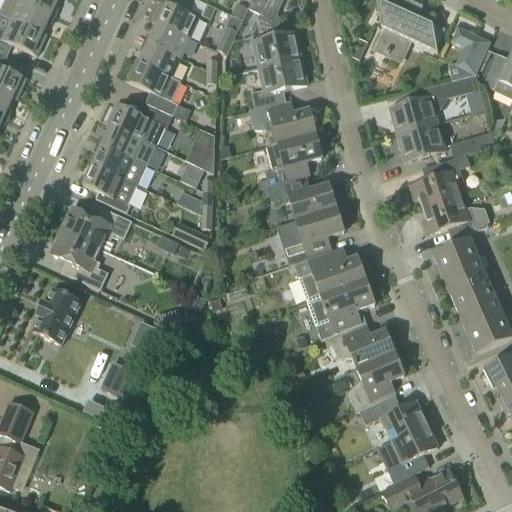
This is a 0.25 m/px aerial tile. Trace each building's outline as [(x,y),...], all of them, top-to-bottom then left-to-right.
[(46,38),(42,36),(51,17),(18,2),(17,4),(9,0),(5,0),(0,12),(0,18),(9,22),(45,39),(46,38)] [(19,0),(18,2),(51,17),(58,0),(19,0)] [(262,19),(270,0),(252,0),(247,12),(262,19)] [(382,32),(372,54),(373,55),(375,51),(398,62),(406,43),(437,57),(432,28),(408,17),(413,6),(400,0),(398,5),(395,4),(392,10),(375,2),(380,31),(382,32)] [(189,42),(198,22),(165,6),(160,4),(151,24),(156,27),(189,42)] [(246,11),(236,6),(231,16),(242,21),(246,11)] [(190,13),(200,18),(202,12),(193,7),(190,13)] [(45,39),(9,22),(4,32),(0,29),(0,56),(2,57),(7,46),(36,59),(45,39)] [(147,46),(180,62),(189,42),(156,27),(147,46)] [(227,31),(222,42),(230,46),(235,35),(227,31)] [(457,66),(447,69),(451,85),(475,79),(475,77),(488,48),(490,46),(458,31),(451,45),(464,51),(457,66)] [(258,72),(301,63),(295,36),(252,45),(258,72)] [(366,45),(356,40),(349,54),(351,59),(358,63),(366,45)] [(171,81),(180,62),(147,46),(139,65),(135,63),(135,64),(171,81)] [(511,52),(507,63),(496,88),(494,92),(511,100),(511,52)] [(0,94),(16,102),(26,82),(0,70),(0,61),(2,57),(0,56),(0,94)] [(485,83),(496,88),(507,63),(496,58),(485,83)] [(206,75),(216,75),(216,63),(206,63),(206,75)] [(254,112),(277,107),(285,105),(282,93),(306,88),(301,63),(258,72),(263,94),(251,96),(254,112)] [(154,97),(149,109),(172,120),(177,108),(171,105),(180,85),(171,81),(135,64),(125,84),(154,97)] [(215,88),(216,75),(206,75),(206,87),(215,88)] [(396,139),(437,128),(433,114),(439,113),(447,101),(478,93),(475,79),(451,85),(432,90),(435,99),(429,101),(389,112),(396,139)] [(0,118),(4,120),(12,101),(16,103),(16,102),(0,94),(0,118)] [(270,149),(277,147),(315,137),(308,114),(294,117),(290,104),(285,105),(277,107),(254,112),(248,114),(253,133),(265,133),(270,149)] [(115,107),(106,127),(142,144),(155,150),(164,130),(167,131),(172,120),(149,109),(144,120),(115,107)] [(109,130),(100,148),(133,164),(142,144),(106,127),(105,128),(109,130)] [(404,166),(444,155),(443,150),(437,128),(396,139),(404,166)] [(200,134),(185,164),(199,171),(212,177),(213,177),(213,162),(214,140),(200,134)] [(449,148),(453,162),(465,158),(495,149),(494,147),(490,136),(449,148)] [(294,183),(297,182),(305,179),(310,178),(306,165),(321,161),(315,137),(277,147),(280,158),(272,160),(276,172),(264,176),(268,190),(268,191),(294,183)] [(503,147),(495,149),(498,161),(507,159),(503,147)] [(146,170),(133,164),(100,148),(91,169),(136,190),(146,170)] [(228,150),(220,152),(219,163),(231,160),(228,150)] [(419,202),(423,212),(459,200),(455,188),(463,185),(459,173),(469,170),(465,158),(453,162),(436,168),(440,179),(409,190),(413,203),(419,202)] [(128,208),(136,190),(91,169),(82,188),(98,196),(95,203),(126,217),(129,209),(128,208)] [(310,194),(305,179),(297,182),(294,183),(268,191),(267,191),(271,206),(283,203),(286,213),(291,211),(295,224),(336,212),(329,188),(310,194)] [(203,183),(202,195),(212,196),(212,184),(203,183)] [(257,186),(259,193),(268,190),(266,183),(257,186)] [(202,195),(201,220),(211,221),(212,196),(202,195)] [(487,230),(486,226),(488,225),(484,212),(469,211),(463,213),(459,200),(423,212),(426,223),(421,225),(425,239),(455,229),(459,240),(487,230)] [(71,211),(61,234),(99,252),(104,240),(110,243),(113,237),(123,242),(131,225),(101,211),(96,223),(71,211)] [(331,255),(327,241),(343,236),(336,212),(295,224),(299,238),(280,243),(288,269),(320,259),(331,255)] [(201,220),(201,233),(210,233),(211,221),(201,220)] [(211,241),(177,226),(171,239),(205,254),(211,241)] [(94,263),(99,252),(61,234),(50,257),(75,268),(69,280),(99,294),(108,276),(97,272),(100,266),(94,263)] [(178,247),(166,241),(161,252),(173,258),(178,247)] [(432,257),(441,277),(478,261),(469,241),(432,257)] [(190,253),(182,249),(178,258),(186,262),(190,253)] [(293,269),(306,306),(365,284),(365,283),(362,284),(359,276),(362,275),(356,260),(347,263),(342,251),(333,254),(293,269)] [(441,277),(450,297),(486,282),(478,261),(441,277)] [(450,297),(458,318),(495,302),(486,282),(450,297)] [(320,344),(324,343),(334,339),(333,337),(360,327),(356,315),(374,309),(365,284),(306,306),(320,344)] [(31,335),(61,349),(81,305),(52,292),(45,307),(41,305),(35,319),(38,320),(31,335)] [(202,316),(208,304),(198,298),(191,311),(202,316)] [(458,318),(467,338),(504,322),(495,302),(458,318)] [(210,306),(212,313),(212,316),(222,313),(221,311),(219,304),(210,306)] [(166,325),(180,321),(177,313),(155,319),(152,325),(164,330),(166,325)] [(511,342),(511,340),(504,322),(467,338),(476,358),(499,348),(511,342)] [(141,326),(131,348),(148,355),(157,333),(141,326)] [(353,331),(334,339),(324,343),(332,362),(352,361),(356,373),(394,356),(384,334),(370,340),(366,330),(354,335),(353,331)] [(308,349),(304,339),(294,343),(298,353),(308,349)] [(482,371),(492,391),(511,380),(511,355),(504,360),(482,371)] [(373,409),(383,403),(385,402),(396,398),(390,385),(403,379),(394,356),(356,373),(361,384),(347,397),(355,416),(373,409)] [(138,378),(112,366),(100,392),(126,403),(138,378)] [(297,380),(298,382),(303,392),(308,389),(303,377),(297,380)] [(496,390),(505,409),(511,405),(511,380),(492,391),(492,392),(496,390)] [(383,403),(373,409),(359,416),(365,429),(380,421),(391,444),(426,428),(414,405),(392,416),(385,402),(383,403)] [(0,451),(0,490),(10,495),(12,490),(19,493),(23,491),(30,475),(39,453),(20,445),(32,416),(8,406),(0,425),(0,438),(5,440),(0,451)] [(393,488),(413,478),(420,475),(414,462),(437,451),(426,428),(391,444),(398,458),(382,465),(393,488)] [(111,444),(87,433),(76,456),(100,468),(111,444)] [(418,489),(413,478),(393,488),(381,494),(389,511),(410,500),(415,511),(439,511),(461,501),(449,476),(448,474),(418,489)]
